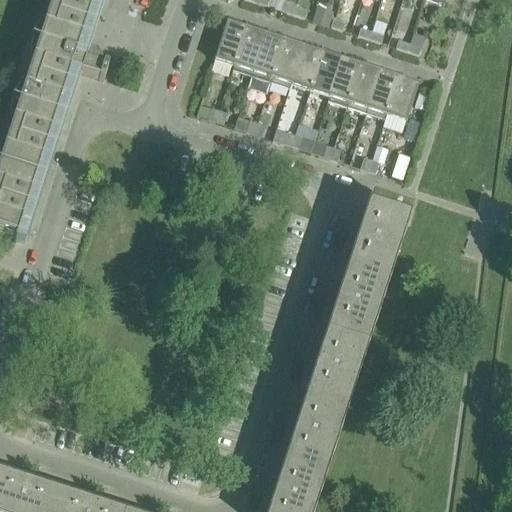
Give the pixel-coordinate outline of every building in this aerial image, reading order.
[(81,41),(94,0),(52,0),(0,161),(0,236),(16,241),(70,74),(102,85),(106,72),(94,68),(97,60),(95,59),(92,53),(93,50),(84,48),(86,42),(81,41)] [(266,10),(268,2),(261,0),(256,0),(255,6),(266,10)] [(293,19),(295,11),(284,7),(281,15),(293,19)] [(304,22),(306,15),(295,11),(293,19),(304,22)] [(342,35),(344,27),(333,23),(331,31),(342,35)] [(233,70),(245,32),(226,25),(213,64),(233,70)] [(252,76),(264,38),(245,32),(233,70),(252,76)] [(369,43),(371,36),(360,32),(357,40),(369,43)] [(380,47),(383,39),(371,36),(369,43),(380,47)] [(270,82),(283,44),(264,38),(252,76),(270,82)] [(289,89),(302,50),(283,44),(270,82),(289,89)] [(407,56),(409,48),(398,44),(395,52),(407,56)] [(418,59),(421,52),(409,48),(407,56),(418,59)] [(308,95),(321,56),(302,50),(289,89),(308,95)] [(327,101),(340,62),(321,56),(308,95),(327,101)] [(348,108),(360,69),(340,62),(327,101),(329,101),(327,106),(346,112),(348,108)] [(366,113),(379,75),(360,69),(348,108),(366,113)] [(384,119),(397,81),(379,75),(366,113),(384,119)] [(405,126),(417,88),(397,81),(384,119),(405,126)] [(418,99),(414,112),(425,116),(429,102),(418,99)] [(215,127),(219,115),(211,112),(207,124),(215,127)] [(222,129),(226,117),(219,115),(215,127),(222,129)] [(253,139),(257,127),(249,125),(245,136),(253,139)] [(261,141),(264,130),(257,127),(253,139),(261,141)] [(291,151),(295,140),(287,137),(283,149),(291,151)] [(299,154),(302,142),(295,140),(291,151),(299,154)] [(329,164),(333,152),(325,150),(321,161),(329,164)] [(337,166),(340,155),(333,152),(329,164),(337,166)] [(367,176),(371,165),(363,162),(359,174),(367,176)] [(375,179),(378,167),(371,165),(367,176),(375,179)] [(268,511),(314,511),(406,227),(408,223),(397,219),(398,215),(392,214),(391,217),(367,209),(366,210),(362,222),(349,262),(342,285),(329,325),(320,351),(308,391),(300,415),(287,455),(279,479),(268,511)] [(98,511),(0,480),(0,511),(98,511)]
